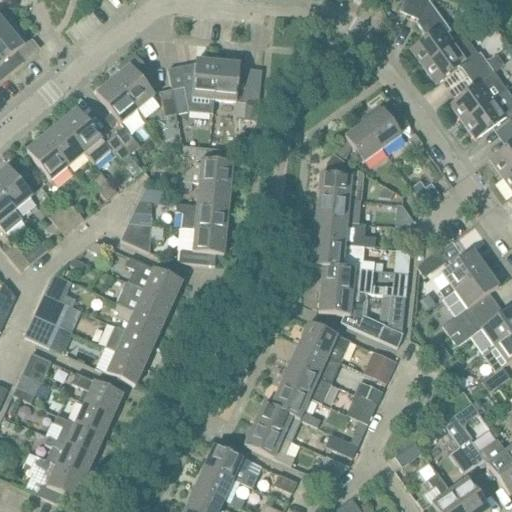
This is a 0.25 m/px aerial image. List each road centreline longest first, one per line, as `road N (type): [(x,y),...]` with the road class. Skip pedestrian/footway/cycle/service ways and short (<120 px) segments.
road 1 (residential): [(511,251),(356,33),(340,22)]
road 2 (residential): [(161,8),(340,22)]
